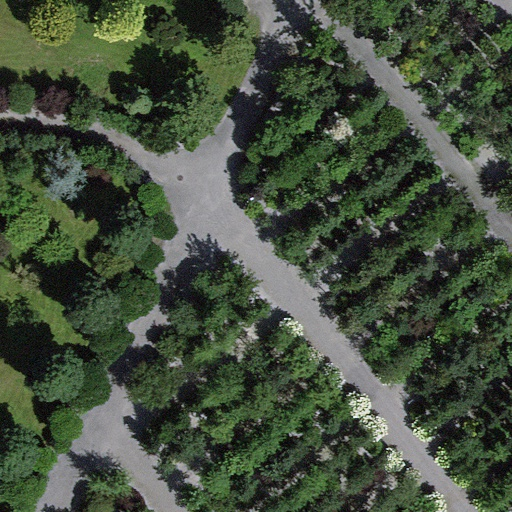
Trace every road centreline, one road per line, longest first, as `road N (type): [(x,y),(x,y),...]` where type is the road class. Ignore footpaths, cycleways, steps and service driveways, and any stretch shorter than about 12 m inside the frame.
road 1 (track): [(0,108),(81,120),(148,152),(197,191),(460,511)]
road 2 (track): [(294,0),(38,511)]
road 3 (track): [(180,511),(93,401)]
